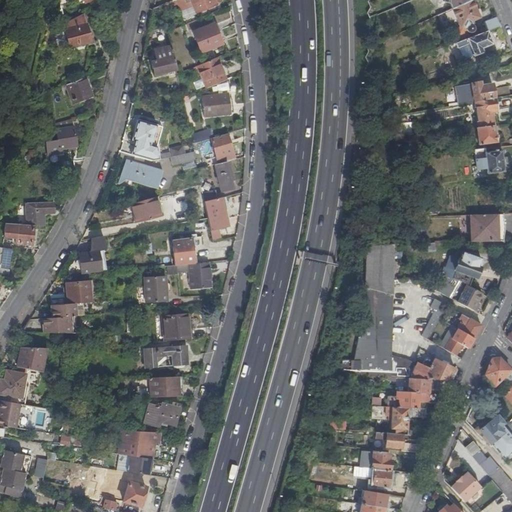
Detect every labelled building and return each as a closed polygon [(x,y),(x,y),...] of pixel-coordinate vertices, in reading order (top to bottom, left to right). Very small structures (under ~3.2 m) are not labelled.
[(177,0),(183,16),(194,11),(189,0),(177,0)] [(215,4),(213,0),(189,0),(194,11),(215,4)] [(437,0),(443,12),(451,9),(449,4),(443,1),(443,0),(437,0)] [(480,17),(472,0),(470,0),(451,9),(443,12),(438,15),(439,19),(440,20),(454,14),(460,26),(463,25),(464,28),(465,27),(467,28),(467,30),(469,32),(471,32),(473,31),(475,29),(474,27),(473,25),(472,25),(471,21),(480,17)] [(451,9),(470,0),(443,0),(443,1),(449,4),(451,9)] [(89,41),(82,13),(63,23),(69,48),(92,42),(91,40),(89,41)] [(500,25),(497,17),(484,22),(487,30),(500,25)] [(216,31),(211,22),(191,32),(200,52),(221,42),(216,31)] [(487,30),(455,43),(457,48),(460,47),(463,46),(465,43),(467,45),(469,44),(473,55),(473,56),(483,52),(481,48),(492,44),(491,41),(493,40),(490,33),(488,33),(487,30)] [(465,58),(473,55),(469,44),(467,45),(465,43),(463,46),(460,47),(465,58)] [(169,46),(151,50),(154,60),(150,61),(153,74),(174,69),(169,46)] [(194,59),(196,65),(202,62),(200,56),(194,59)] [(206,87),(229,77),(225,66),(222,65),(219,66),(215,57),(202,62),(196,65),(206,87)] [(481,63),(483,72),(500,68),(497,58),(481,63)] [(91,95),(84,77),(66,84),(73,103),(91,95)] [(449,101),(450,106),(475,102),(494,98),(507,96),(506,88),(493,90),(492,84),(481,86),(480,82),(471,84),(474,99),(471,99),(468,98),(449,101)] [(228,96),(202,99),(204,116),(229,113),(228,96)] [(494,98),(475,102),(478,127),(494,125),(492,112),(496,111),(494,98)] [(72,128),(71,119),(54,124),(57,140),(59,154),(61,153),(61,148),(76,146),(73,128),(72,128)] [(152,162),(155,161),(158,162),(158,161),(157,148),(156,147),(162,127),(137,120),(132,139),(135,140),(131,155),(152,162)] [(478,127),(476,128),(478,145),(497,142),(496,140),(499,140),(499,135),(496,136),(495,134),(494,125),(478,127)] [(191,143),(210,138),(207,130),(189,135),(191,143)] [(229,161),(233,159),(227,133),(213,137),(210,138),(216,157),(205,160),(207,166),(215,164),(229,161)] [(47,155),(59,154),(57,140),(46,142),(47,155)] [(413,143),(400,145),(402,158),(415,157),(413,148),(414,148),(413,143)] [(168,150),(170,158),(172,157),(180,155),(178,147),(168,150)] [(485,148),(475,150),(476,160),(485,159),(485,152),(486,152),(485,148)] [(34,151),(27,152),(28,161),(36,160),(34,151)] [(501,151),(497,151),(486,152),(485,152),(485,159),(476,160),(475,160),(476,170),(484,169),(485,172),(487,172),(487,174),(504,172),(501,151)] [(180,155),(172,157),(174,164),(194,159),(193,152),(180,155)] [(402,158),(401,158),(402,165),(425,162),(424,156),(415,157),(402,158)] [(61,171),(73,168),(71,160),(60,162),(60,163),(61,171)] [(126,160),(122,176),(157,186),(157,187),(158,187),(163,170),(162,170),(161,171),(127,160),(126,160)] [(232,174),(229,161),(215,164),(221,191),(231,188),(229,175),(232,174)] [(203,201),(216,199),(214,190),(202,193),(203,201)] [(156,197),(162,217),(164,216),(159,196),(156,197)] [(156,197),(131,203),(136,223),(162,217),(156,197)] [(203,201),(209,230),(225,227),(222,210),(219,198),(216,199),(203,201)] [(33,225),(43,226),(43,213),(54,213),(53,202),(26,203),(26,225),(33,225)] [(497,214),(470,215),(471,240),(497,240),(497,214)] [(502,214),(497,214),(497,240),(503,241),(505,232),(502,214)] [(17,250),(24,254),(28,247),(26,247),(26,244),(32,245),(33,225),(26,225),(5,223),(4,237),(16,238),(16,243),(10,243),(9,249),(11,249),(17,250)] [(103,236),(92,239),(89,252),(97,251),(103,250),(105,250),(103,236)] [(172,240),(175,266),(177,265),(193,264),(190,238),(172,240)] [(391,244),(373,245),(374,277),(375,307),(375,315),(392,323),(394,244),(391,244)] [(10,257),(11,249),(9,249),(0,247),(0,274),(4,275),(7,257),(10,257)] [(89,252),(77,253),(78,261),(79,266),(80,273),(100,271),(97,251),(89,252)] [(461,280),(469,286),(472,277),(476,278),(480,267),(477,266),(480,258),(462,251),(460,258),(459,258),(458,259),(454,270),(455,270),(452,278),(461,280)] [(458,259),(450,256),(446,267),(444,266),(442,272),(446,273),(447,273),(446,275),(452,278),(455,270),(454,270),(458,259)] [(177,265),(177,272),(190,271),(191,290),(211,288),(210,262),(193,264),(177,265)] [(167,274),(177,273),(177,272),(177,265),(175,266),(166,266),(167,274)] [(461,280),(452,278),(446,275),(437,290),(451,298),(461,280)] [(165,276),(144,277),(145,303),(166,302),(165,276)] [(67,304),(74,304),(90,302),(89,281),(65,283),(66,290),(67,304)] [(473,310),(481,294),(466,286),(458,302),(473,310)] [(50,291),(50,305),(67,304),(66,290),(50,291)] [(421,336),(428,340),(439,319),(447,306),(435,299),(430,307),(435,310),(421,336)] [(50,305),(51,314),(75,313),(74,304),(67,304),(50,305)] [(164,329),(188,327),(188,315),(163,317),(164,329)] [(391,352),(392,323),(375,315),(377,361),(359,360),(359,369),(390,371),(391,352)] [(456,329),(473,339),(480,326),(461,315),(458,320),(460,321),(456,329)] [(68,333),(67,316),(51,318),(41,318),(43,333),(68,333)] [(462,345),(468,349),(473,339),(456,329),(452,326),(440,347),(455,355),(459,348),(460,348),(462,345)] [(189,339),(188,327),(164,329),(165,341),(189,339)] [(145,367),(155,366),(157,366),(157,365),(146,366),(145,349),(185,346),(186,362),(171,364),(172,365),(188,364),(186,345),(144,348),(145,367)] [(146,366),(157,365),(157,364),(156,357),(166,357),(171,356),(171,364),(186,362),(185,346),(145,349),(146,366)] [(45,348),(20,347),(16,367),(41,372),(45,348)] [(359,360),(342,360),(339,374),(344,375),(408,378),(429,379),(450,381),(456,370),(453,368),(433,360),(429,369),(414,362),(391,352),(390,371),(359,369),(359,360)] [(508,384),(511,379),(511,371),(499,358),(491,359),(484,375),(494,386),(502,379),(507,385),(508,384)] [(170,377),(174,377),(173,367),(170,367),(169,366),(168,363),(159,364),(157,364),(157,365),(157,366),(155,366),(156,377),(170,377)] [(0,380),(0,379),(0,382),(22,387),(24,374),(6,371),(5,381),(0,380)] [(150,397),(179,396),(179,376),(174,377),(170,377),(156,377),(149,378),(150,397)] [(429,379),(408,378),(407,389),(404,389),(404,392),(429,394),(429,379)] [(22,387),(0,382),(0,393),(9,395),(10,394),(20,396),(22,387)] [(404,392),(397,392),(396,397),(388,396),(387,407),(417,408),(418,399),(420,399),(420,402),(435,403),(436,394),(429,394),(404,392)] [(5,427),(14,428),(19,404),(0,400),(0,425),(2,426),(2,427),(5,428),(5,427)] [(175,426),(180,408),(162,403),(161,407),(149,403),(143,422),(159,427),(160,422),(175,426)] [(417,408),(387,407),(380,406),(373,406),(372,418),(390,419),(390,429),(394,429),(394,433),(402,434),(412,434),(412,430),(408,430),(408,417),(410,417),(411,416),(413,417),(426,418),(426,408),(417,408)] [(43,426),(46,412),(38,411),(36,424),(43,426)] [(511,425),(509,422),(508,421),(504,424),(497,415),(487,423),(485,424),(482,422),(474,429),(487,443),(489,442),(503,459),(511,451),(511,425)] [(328,420),(327,429),(345,430),(346,421),(328,420)] [(161,432),(119,430),(116,454),(119,455),(151,459),(152,460),(155,443),(159,444),(161,432)] [(389,433),(375,432),(375,438),(386,439),(385,447),(401,448),(401,451),(416,452),(417,446),(402,443),(402,434),(394,433),(389,433)] [(60,438),(47,437),(45,443),(59,445),(60,438)] [(472,441),(464,448),(504,495),(511,504),(511,483),(490,457),(487,459),(472,441)] [(27,474),(31,456),(3,450),(0,462),(0,467),(2,468),(0,477),(0,485),(21,490),(25,473),(27,474)] [(360,467),(389,470),(390,460),(387,459),(388,454),(362,452),(360,467)] [(116,470),(149,475),(151,459),(119,455),(116,470)] [(36,458),(33,477),(43,479),(46,460),(36,458)] [(360,467),(354,466),(354,471),(368,473),(368,475),(372,476),(371,486),(387,488),(389,470),(360,467)] [(462,502),(479,487),(468,473),(462,478),(461,477),(455,482),(456,483),(450,488),(462,502)] [(140,506),(146,487),(129,482),(123,501),(126,501),(123,509),(133,511),(137,511),(140,506)] [(69,486),(66,498),(81,502),(83,494),(73,492),(74,487),(69,486)] [(362,491),(360,504),(385,508),(387,495),(362,491)] [(105,499),(102,508),(115,511),(117,503),(105,499)]
